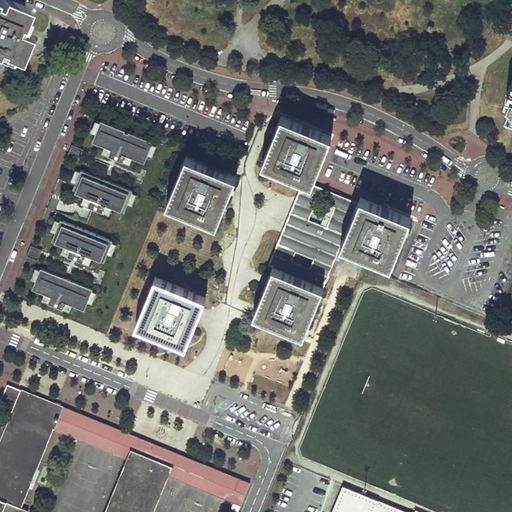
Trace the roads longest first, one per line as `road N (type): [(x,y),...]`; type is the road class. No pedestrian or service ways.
road 1 (residential): [(470,174),(365,111),(223,84),(118,36)]
road 2 (residential): [(250,511),(269,465),(257,440),(0,334)]
road 3 (residential): [(0,265),(92,45)]
